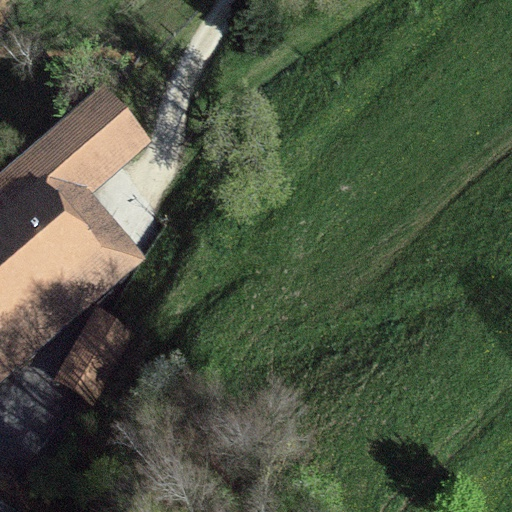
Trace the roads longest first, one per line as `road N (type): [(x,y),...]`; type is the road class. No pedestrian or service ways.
road 1 (track): [(0,442),(236,0)]
road 2 (track): [(358,0),(177,111)]
